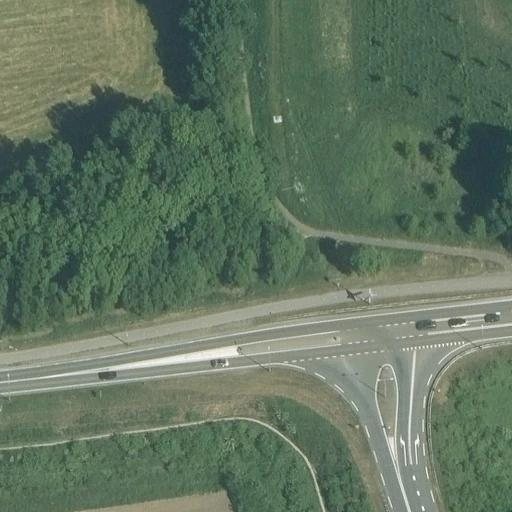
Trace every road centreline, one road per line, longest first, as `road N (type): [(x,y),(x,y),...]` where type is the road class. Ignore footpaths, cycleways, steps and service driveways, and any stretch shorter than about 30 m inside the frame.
road 1 (primary): [(408,329),(350,324),(237,339),(107,369)]
road 2 (primary): [(107,369),(353,349)]
road 3 (primary): [(397,476),(408,329)]
road 4 (primary): [(353,349),(378,440),(397,476)]
